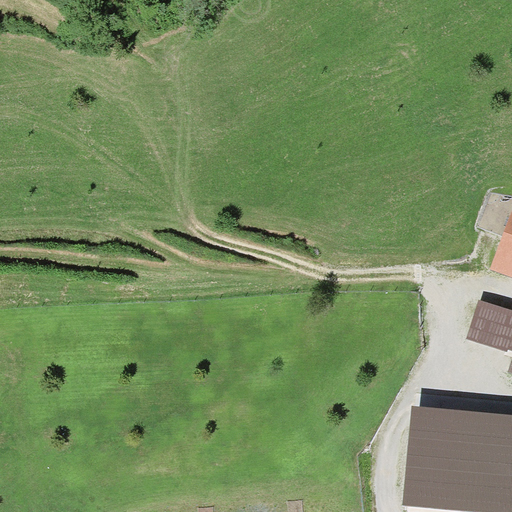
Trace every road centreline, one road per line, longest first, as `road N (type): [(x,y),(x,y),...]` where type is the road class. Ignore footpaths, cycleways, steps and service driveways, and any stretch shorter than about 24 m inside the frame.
road 1 (track): [(187,222),(322,273),(450,276),(511,292)]
road 2 (track): [(0,256),(322,273)]
